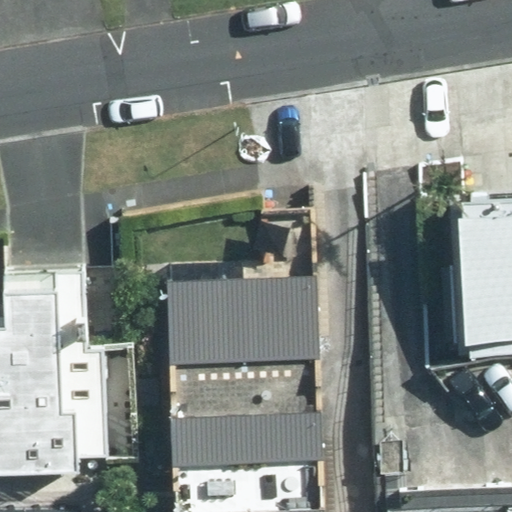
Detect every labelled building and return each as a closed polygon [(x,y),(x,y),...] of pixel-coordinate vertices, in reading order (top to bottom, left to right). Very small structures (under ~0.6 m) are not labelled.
[(511,209),(454,212),(460,362),(511,359),(511,209)] [(176,360),(318,357),(315,279),(174,279),(176,360)] [(116,352),(62,349),(65,295),(12,293),(10,332),(0,331),(0,476),(55,480),(56,470),(78,472),(79,455),(110,456),(116,352)] [(321,410),(177,413),(179,461),(323,457),(321,410)] [(511,511),(511,487),(396,488),(395,511),(511,511)]
